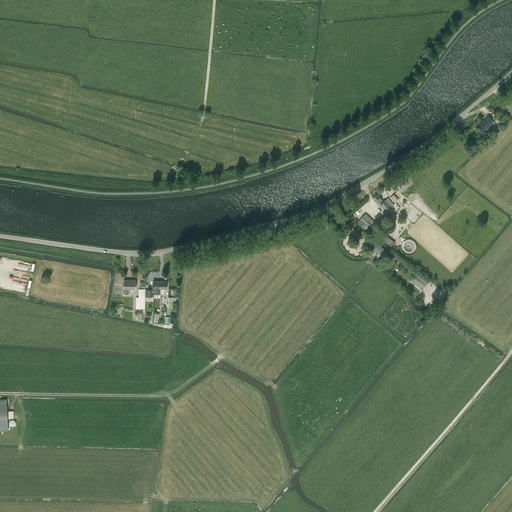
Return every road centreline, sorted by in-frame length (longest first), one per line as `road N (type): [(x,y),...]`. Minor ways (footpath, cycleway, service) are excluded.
road 1 (unclassified): [(0,237),(146,254),(299,216),(379,175),(511,74)]
road 2 (track): [(374,511),(511,351)]
road 3 (track): [(175,166),(203,114),(214,0)]
